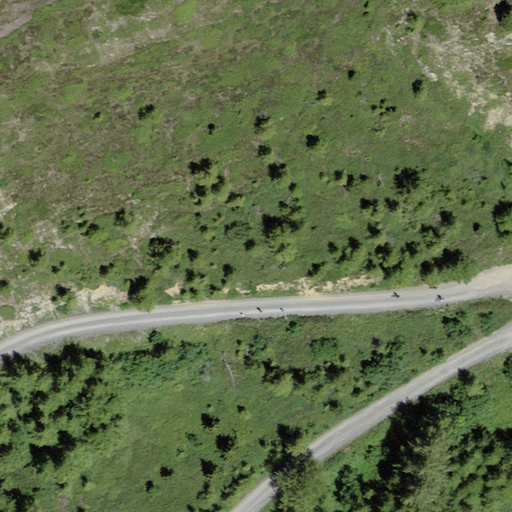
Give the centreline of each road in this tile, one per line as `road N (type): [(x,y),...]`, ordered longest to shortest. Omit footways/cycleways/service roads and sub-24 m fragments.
road 1 (track): [(511,284),(65,330),(0,361)]
road 2 (track): [(244,511),(306,458),(511,336)]
